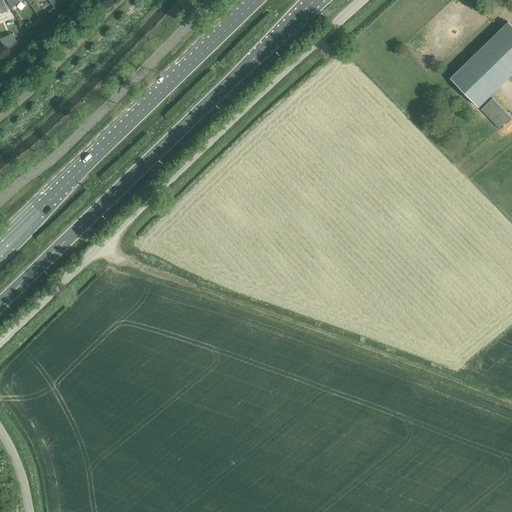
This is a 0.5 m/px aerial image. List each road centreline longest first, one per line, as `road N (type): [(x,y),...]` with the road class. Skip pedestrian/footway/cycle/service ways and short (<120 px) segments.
road 1 (unclassified): [(0,343),(368,0)]
road 2 (track): [(102,243),(126,265),(511,403)]
road 3 (primary): [(0,305),(315,0)]
road 4 (primary): [(255,0),(0,247)]
